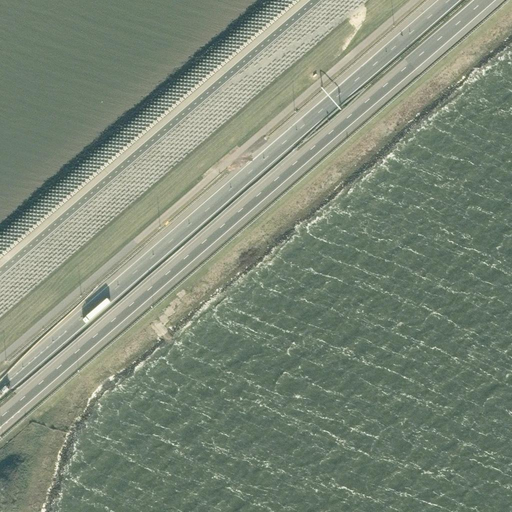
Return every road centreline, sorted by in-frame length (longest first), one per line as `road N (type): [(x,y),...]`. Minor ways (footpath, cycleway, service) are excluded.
road 1 (motorway): [(0,415),(484,0)]
road 2 (motorway): [(451,0),(0,389)]
